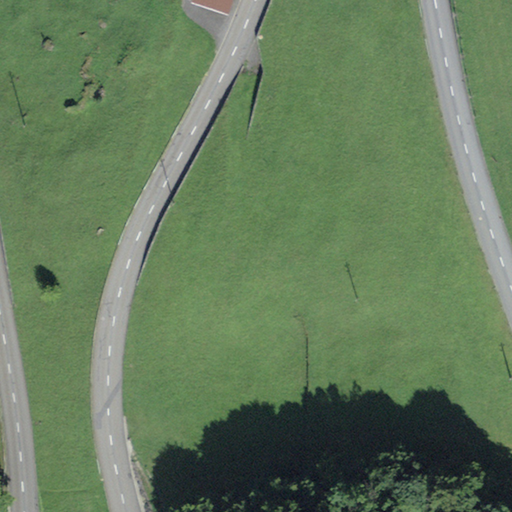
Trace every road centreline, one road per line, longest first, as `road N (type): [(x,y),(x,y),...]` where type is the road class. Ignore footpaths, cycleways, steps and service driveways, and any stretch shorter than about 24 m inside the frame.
road 1 (unclassified): [(126,511),(108,430),(115,307),(143,223),(254,0)]
road 2 (unclassified): [(434,0),(471,174),(511,297)]
road 3 (unclassified): [(0,312),(23,511)]
